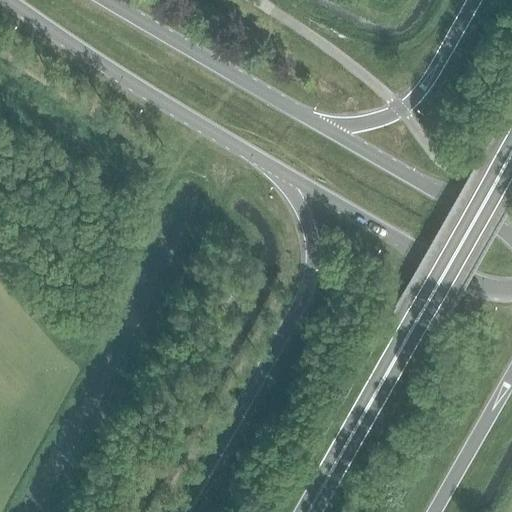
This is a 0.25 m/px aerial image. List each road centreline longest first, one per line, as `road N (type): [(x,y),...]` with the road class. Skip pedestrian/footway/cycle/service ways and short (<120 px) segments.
road 1 (trunk): [(312,511),(511,159)]
road 2 (trunk): [(268,167),(309,227),(305,293),(178,511)]
road 3 (secondary): [(5,0),(268,167)]
road 4 (secondary): [(268,167),(476,283),(511,290)]
road 5 (secondary): [(323,128),(102,0)]
road 6 (secondary): [(511,233),(323,128)]
road 7 (unclassified): [(399,110),(325,48),(249,0)]
road 8 (trunk): [(430,511),(511,374)]
road 9 (unclassified): [(511,209),(449,169),(399,110)]
road 10 (trunk): [(475,0),(422,91),(399,110)]
